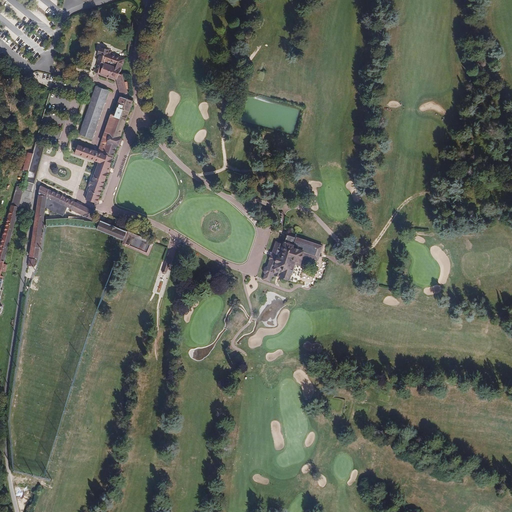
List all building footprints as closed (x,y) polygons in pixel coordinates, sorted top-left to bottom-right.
[(116,80),(120,96),(127,93),(122,75),(119,74),(126,58),(108,54),(110,50),(99,47),(97,55),(99,55),(95,69),(94,69),(94,72),(116,80)] [(92,139),(109,91),(96,86),(79,135),(92,139)] [(133,102),(120,97),(113,115),(110,114),(104,132),(97,152),(78,145),(75,154),(98,163),(85,199),(97,203),(113,157),(133,102)] [(45,148),(36,145),(26,182),(35,184),(45,148)] [(38,195),(47,197),(67,208),(72,210),(75,202),(40,185),(38,195)] [(0,282),(2,283),(25,188),(17,186),(3,236),(0,247),(0,282)] [(45,208),(47,197),(38,195),(33,228),(42,229),(45,208)] [(47,197),(45,208),(63,216),(67,208),(47,197)] [(75,202),(72,210),(91,219),(95,212),(75,202)] [(46,226),(69,225),(97,229),(99,223),(68,218),(46,220),(46,226)] [(99,223),(97,229),(123,240),(127,233),(100,222),(99,223)] [(40,248),(42,229),(33,228),(30,247),(39,248),(40,248)] [(263,280),(270,282),(273,275),(280,277),(280,278),(290,281),(295,265),(302,267),(305,257),(318,261),(323,245),(295,236),(294,237),(286,235),(284,244),(275,241),(267,267),(265,266),(263,272),(265,273),(263,280)] [(38,259),(39,248),(30,247),(29,258),(38,259)] [(320,269),(317,277),(322,279),(325,272),(320,269)]
